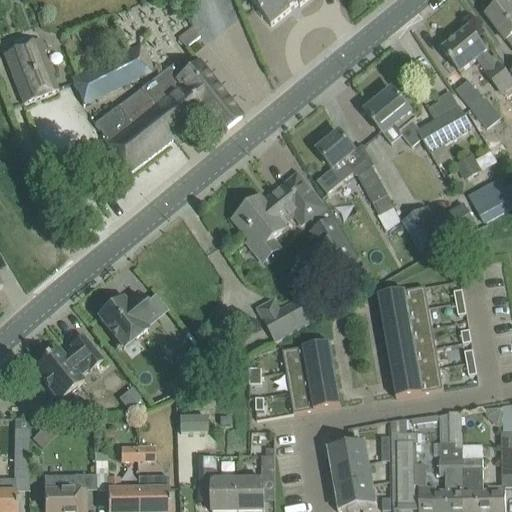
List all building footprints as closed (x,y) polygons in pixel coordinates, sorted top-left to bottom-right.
[(261,0),(257,3),(278,28),(305,5),(306,7),(314,0),(261,0)] [(172,39),(189,31),(175,2),(159,9),(172,39)] [(511,8),(507,2),(487,17),(506,42),(507,42),(511,48),(511,8)] [(149,30),(161,18),(147,4),(135,15),(149,30)] [(123,41),(137,37),(130,12),(116,15),(123,41)] [(497,66),(481,47),(468,31),(442,53),(461,76),(477,62),(486,73),(484,75),(502,97),(511,89),(511,82),(498,65),(497,66)] [(23,107),(58,93),(52,78),(55,77),(41,41),(4,56),(23,107)] [(85,106),(155,72),(141,45),(72,80),(85,106)] [(229,104),(198,63),(183,75),(176,66),(96,128),(103,137),(99,140),(128,177),(174,141),(177,146),(187,138),(184,134),(204,118),(220,137),(241,120),(229,104)] [(477,119),(485,112),(480,106),(484,102),(469,84),(457,94),(477,119)] [(423,143),(418,134),(420,133),(413,125),(417,122),(393,92),(365,115),(383,137),(392,147),(403,139),(413,150),(423,143)] [(471,133),(459,111),(435,125),(420,133),(418,134),(423,143),(430,156),(445,147),(471,133)] [(328,197),(354,176),(344,164),(355,154),(340,136),(318,154),(332,172),(318,185),(328,197)] [(457,168),(466,183),(498,163),(489,149),(457,168)] [(380,219),(395,210),(373,170),(358,178),(380,219)] [(321,202),(300,176),(265,206),(261,201),(234,223),(250,242),(246,246),(263,267),(282,251),(275,242),(286,232),(282,228),(293,219),(302,230),(311,222),(317,230),(310,234),(336,278),(360,263),(323,200),(321,202)] [(479,193),(469,199),(485,227),(511,211),(511,197),(503,181),(502,180),(487,189),(479,193)] [(336,198),(329,203),(334,209),(341,204),(336,198)] [(479,233),(464,207),(436,223),(429,210),(403,225),(425,263),(479,233)] [(429,311),(426,290),(378,299),(382,319),(429,311)] [(455,294),(457,306),(465,304),(463,293),(455,294)] [(154,318),(137,296),(127,304),(124,301),(123,299),(98,319),(123,351),(148,331),(144,326),(154,318)] [(315,324),(305,305),(302,300),(281,311),(275,300),(257,310),(277,345),(315,324)] [(465,304),(457,306),(459,318),(467,316),(465,304)] [(382,319),(385,339),(433,331),(429,311),(382,319)] [(436,351),(433,331),(385,339),(389,360),(436,351)] [(472,345),(470,333),(462,335),(464,346),(472,345)] [(102,363),(82,338),(70,348),(72,351),(63,359),(57,352),(32,372),(59,405),(84,385),(79,378),(88,371),(90,373),(102,363)] [(334,367),(330,346),(283,355),(286,375),(334,367)] [(204,383),(222,375),(197,347),(184,358),(204,383)] [(436,351),(389,360),(393,380),(440,372),(436,351)] [(465,355),(467,367),(475,365),(473,353),(465,355)] [(470,378),(477,377),(475,365),(467,367),(470,378)] [(286,375),(290,396),(337,388),(334,367),(286,375)] [(250,380),(260,380),(260,372),(250,372),(250,380)] [(443,392),(440,372),(393,380),(396,400),(443,392)] [(260,388),(260,380),(250,380),(250,388),(260,388)] [(341,408),(337,388),(290,396),(294,417),(341,408)] [(133,391),(119,402),(127,412),(141,401),(133,391)] [(256,413),(264,413),(263,401),(255,401),(256,413)] [(511,407),(503,409),(504,435),(502,435),(503,490),(489,490),(489,492),(484,492),(483,449),(464,449),(464,450),(462,450),(463,511),(505,511),(505,491),(511,490),(511,407)] [(463,449),(463,416),(442,417),(443,446),(441,446),(441,447),(434,447),(434,459),(441,459),(441,479),(447,479),(447,492),(437,493),(437,490),(428,490),(427,467),(417,467),(417,446),(421,446),(421,437),(418,437),(418,436),(407,436),(407,423),(398,423),(399,508),(420,508),(420,511),(463,511),(462,450),(464,450),(464,449),(463,449)] [(412,427),(437,423),(436,417),(411,421),(412,427)] [(180,436),(207,435),(206,419),(180,420),(180,436)] [(29,472),(30,427),(29,422),(14,422),(14,426),(13,472),(29,472)] [(56,437),(47,428),(33,441),(42,451),(56,437)] [(337,450),(327,451),(331,473),(369,466),(365,446),(367,446),(367,444),(357,446),(357,445),(337,448),(337,450)] [(121,465),(137,465),(137,450),(121,450),(121,465)] [(137,465),(155,465),(155,450),(137,450),(137,465)] [(261,483),(239,484),(238,511),(264,511),(265,504),(265,503),(275,503),(275,459),(266,459),(262,459),(261,483)] [(202,460),(202,473),(203,504),(213,504),(213,511),(238,511),(239,484),(213,484),(212,473),(215,473),(215,460),(202,460)] [(138,511),(138,492),(119,492),(119,480),(107,481),(107,464),(95,464),(96,492),(107,492),(107,511),(138,511)] [(369,466),(331,473),(335,494),(372,487),(369,466)] [(85,511),(85,498),(85,492),(84,492),(77,493),(76,479),(43,480),(44,493),(44,499),(44,511),(85,511)] [(138,492),(138,511),(169,511),(168,480),(138,480),(138,492)] [(0,511),(16,511),(16,483),(0,482),(0,511)] [(372,487),(335,494),(338,511),(362,511),(368,511),(368,510),(378,508),(378,506),(376,507),(372,487)] [(382,511),(391,511),(391,501),(383,502),(382,511)]
